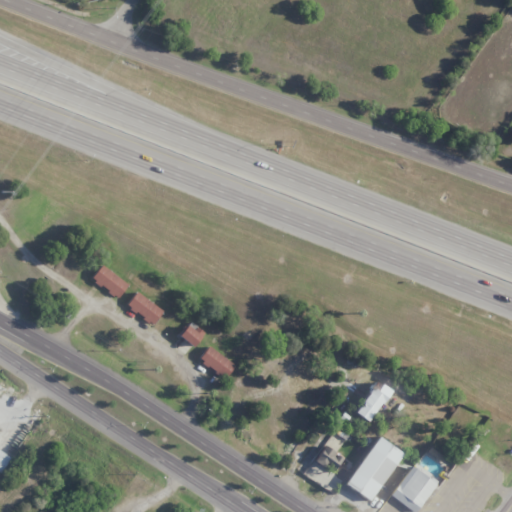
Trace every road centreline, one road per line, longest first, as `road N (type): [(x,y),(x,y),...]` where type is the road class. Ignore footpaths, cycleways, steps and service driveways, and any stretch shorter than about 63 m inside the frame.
road 1 (motorway): [(0,100),(511,302)]
road 2 (motorway): [(511,261),(0,62)]
road 3 (secondary): [(511,184),(15,0)]
road 4 (motorway): [(327,191),(0,36)]
road 5 (secondary): [(305,511),(0,319)]
road 6 (secondary): [(0,351),(243,511)]
